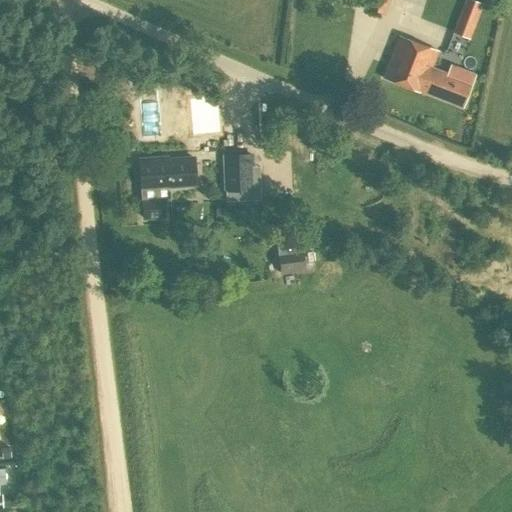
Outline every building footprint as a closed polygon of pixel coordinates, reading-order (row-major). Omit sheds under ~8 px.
[(384,15),(389,0),(371,0),(369,9),(384,15)] [(470,39),(483,4),(473,0),(464,0),(452,32),(470,39)] [(421,92),(432,67),(438,51),(398,35),(382,77),(421,92)] [(432,67),(421,92),(461,108),(474,73),(450,64),(447,73),(432,67)] [(150,141),(172,140),(169,101),(148,103),(150,141)] [(224,192),(242,192),(241,154),(222,155),(224,192)] [(168,160),(168,157),(137,159),(140,199),(135,199),(136,220),(167,218),(166,197),(158,198),(158,187),(197,185),(195,158),(168,160)] [(280,274),(305,271),(302,250),(278,253),(280,274)] [(14,494),(5,494),(6,508),(15,507),(14,494)]
